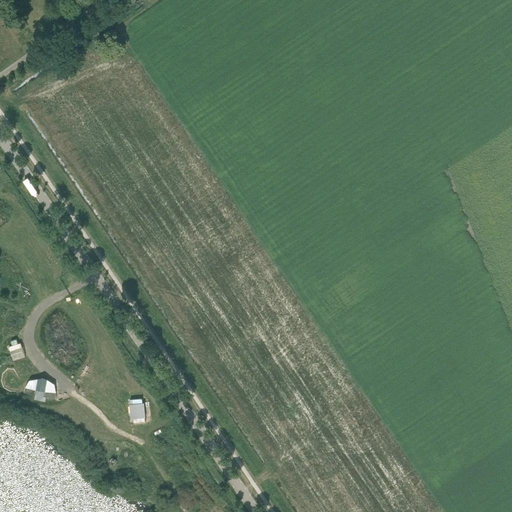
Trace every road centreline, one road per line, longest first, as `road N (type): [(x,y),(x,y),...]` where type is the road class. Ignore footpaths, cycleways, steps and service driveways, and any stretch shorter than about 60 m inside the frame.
road 1 (tertiary): [(255,511),(0,135)]
road 2 (track): [(96,276),(33,315),(31,344),(108,424),(144,444)]
